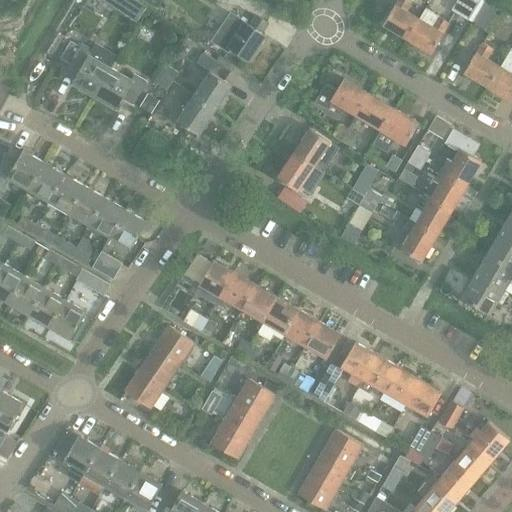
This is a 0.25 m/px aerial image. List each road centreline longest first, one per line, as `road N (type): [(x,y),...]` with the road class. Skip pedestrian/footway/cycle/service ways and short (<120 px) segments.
road 1 (residential): [(511,399),(187,211)]
road 2 (residential): [(270,511),(68,392)]
road 3 (residential): [(187,211),(316,21)]
road 4 (residential): [(511,138),(316,21)]
road 5 (residential): [(68,392),(187,211)]
road 6 (residential): [(187,211),(30,119)]
